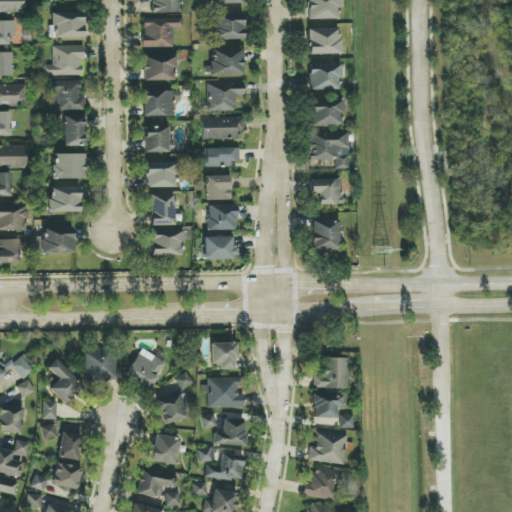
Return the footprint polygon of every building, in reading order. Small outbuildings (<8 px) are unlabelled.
[(0,0),(0,12),(23,13),(23,0),(0,0)] [(152,0),(153,14),(180,13),(179,0),(152,0)] [(339,19),(339,0),(306,0),(306,20),(339,19)] [(83,13),(50,14),(50,38),(84,38),(83,13)] [(210,16),(211,41),(244,39),(243,15),(210,16)] [(173,47),(172,29),(182,29),(181,18),(142,19),(143,48),(173,47)] [(0,45),(8,46),(9,37),(16,37),(16,21),(0,21),(0,45)] [(339,28),(307,29),(308,55),(340,54),(339,28)] [(83,76),(83,46),(52,46),(52,65),(43,65),(43,75),(83,76)] [(211,76),(243,75),(242,50),(210,50),(211,76)] [(0,76),(12,77),(12,53),(0,52),(0,76)] [(175,57),(143,56),(142,80),(174,81),(175,57)] [(339,91),(340,66),(308,65),(307,90),(339,91)] [(80,80),(53,81),(54,112),(85,111),(85,98),(80,98),(80,80)] [(206,84),(207,112),(235,111),(234,96),(244,96),(243,83),(206,84)] [(26,85),(0,85),(0,106),(26,106),(26,85)] [(142,116),(173,117),(173,101),(180,101),(180,92),(143,91),(142,116)] [(342,125),(342,100),(310,100),(311,126),(342,125)] [(0,112),(0,136),(11,136),(10,112),(0,112)] [(85,116),(63,116),(64,147),(85,146),(85,116)] [(201,139),(238,139),(238,131),(243,131),(243,118),(201,118),(201,139)] [(173,153),(173,139),(170,139),(170,127),(144,127),(145,154),(173,153)] [(333,160),(333,170),(349,169),(347,133),(309,134),(310,161),(333,160)] [(0,168),(24,169),(24,147),(0,146),(0,168)] [(238,148),(205,149),(205,167),(231,167),(231,162),(239,161),(238,148)] [(85,179),(85,154),(52,154),(53,179),(85,179)] [(176,162),(145,163),(145,188),(176,187),(176,162)] [(0,196),(11,196),(10,173),(0,173),(0,196)] [(205,201),(230,200),(230,176),(204,176),(205,201)] [(337,179),(307,180),(308,195),(317,194),(318,205),(338,204),(337,179)] [(79,187),(48,187),(48,213),(79,213),(79,187)] [(148,195),(149,226),(174,226),(174,195),(148,195)] [(0,230),(26,231),(26,206),(0,205),(0,230)] [(207,231),(235,230),(235,205),(207,206),(207,231)] [(338,221),(311,222),(312,253),(339,252),(338,221)] [(74,228),(41,228),(41,254),(73,254),(74,228)] [(150,231),(151,256),(183,255),(182,230),(150,231)] [(233,260),(234,237),(202,237),(202,259),(233,260)] [(0,239),(0,264),(19,264),(18,239),(0,239)] [(210,344),(210,365),(218,365),(218,370),(236,370),(235,343),(210,344)] [(84,350),(85,383),(115,382),(114,349),(84,350)] [(165,363),(140,349),(124,378),(148,392),(165,363)] [(0,380),(8,368),(25,379),(34,365),(20,357),(17,362),(4,353),(0,350),(0,380)] [(347,389),(347,358),(323,359),(323,374),(312,375),(312,390),(347,389)] [(49,389),(65,404),(82,386),(55,360),(47,368),(58,379),(49,389)] [(192,384),(186,373),(174,380),(180,390),(192,384)] [(207,378),(207,409),(243,408),(243,394),(237,394),(237,378),(207,378)] [(16,387),(22,398),(34,391),(28,380),(16,387)] [(184,421),(181,392),(156,396),(160,424),(184,421)] [(342,395),(312,394),(312,418),(335,419),(336,407),(341,407),(342,395)] [(42,420),(56,420),(56,402),(42,402),(42,420)] [(22,409),(0,406),(0,431),(19,434),(22,409)] [(244,446),(244,422),(216,422),(216,416),(201,416),(201,429),(213,429),(213,446),(244,446)] [(339,428),(351,429),(351,416),(339,416),(339,428)] [(42,439),(56,438),(55,425),(41,426),(42,439)] [(78,461),(82,435),(62,431),(57,458),(78,461)] [(344,464),(346,434),(314,432),(314,448),(308,448),(307,462),(344,464)] [(179,438),(152,435),(150,462),(176,465),(179,438)] [(0,473),(18,478),(23,457),(26,458),(29,443),(16,441),(13,452),(0,449),(0,473)] [(199,463),(212,461),(211,448),(197,450),(199,463)] [(204,478),(240,482),(243,456),(221,454),(219,467),(205,466),(204,478)] [(76,491),(82,468),(57,463),(52,485),(76,491)] [(311,484),(304,483),(302,496),(334,501),(339,471),(314,467),(311,484)] [(161,499),(163,487),(174,489),(176,476),(140,469),(135,494),(161,499)] [(30,488),(43,492),(47,479),(34,475),(30,488)] [(0,494),(1,492),(14,496),(18,483),(0,478),(0,494)] [(192,497),(206,496),(206,483),(192,484),(192,497)] [(205,499),(202,511),(203,511),(233,511),(237,494),(212,488),(209,500),(205,499)] [(179,506),(179,493),(165,493),(166,507),(179,506)] [(41,495),(27,495),(27,507),(41,508),(41,495)] [(0,505),(0,511),(12,511),(13,503),(0,503),(0,505)]
